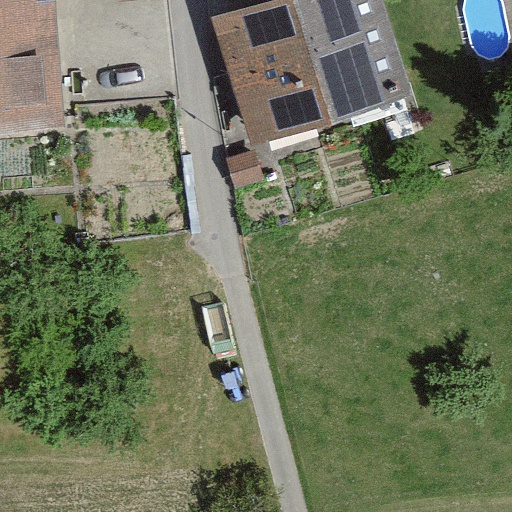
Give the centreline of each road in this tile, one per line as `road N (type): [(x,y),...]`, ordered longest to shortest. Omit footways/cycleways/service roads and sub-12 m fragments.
road 1 (residential): [(188,0),(190,86),(239,284)]
road 2 (track): [(239,284),(295,511)]
